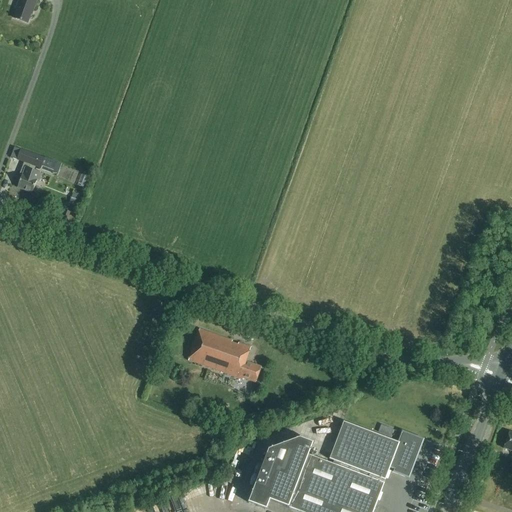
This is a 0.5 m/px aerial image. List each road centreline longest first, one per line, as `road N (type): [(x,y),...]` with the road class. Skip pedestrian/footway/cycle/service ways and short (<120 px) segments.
road 1 (unclassified): [(499,378),(468,365),(388,357),(0,220)]
road 2 (secondary): [(451,511),(499,378)]
